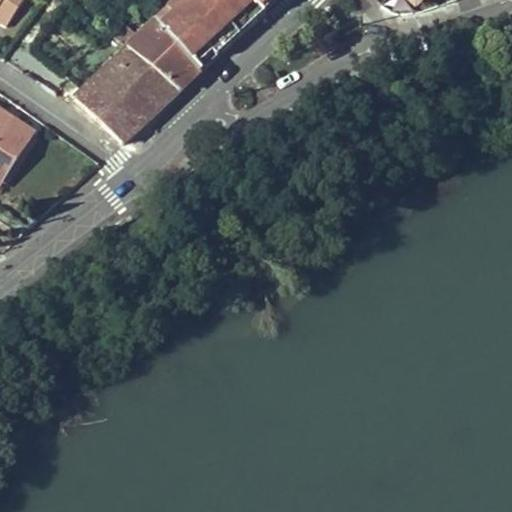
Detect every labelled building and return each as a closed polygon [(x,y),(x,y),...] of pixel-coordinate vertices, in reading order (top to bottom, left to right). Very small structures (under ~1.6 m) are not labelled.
[(0,0),(0,22),(8,28),(24,5),(27,0),(0,0)] [(180,0),(157,22),(201,74),(266,14),(276,4),(280,0),(180,0)] [(180,93),(201,74),(157,22),(138,40),(128,30),(119,39),(125,46),(123,47),(126,50),(180,93)] [(156,116),(180,93),(126,50),(123,47),(83,90),(82,91),(83,103),(123,145),(156,116)] [(83,90),(72,79),(65,87),(83,103),(82,91),(83,90)] [(0,124),(0,110),(0,109),(0,178),(3,181),(28,143),(0,124)] [(35,132),(0,110),(0,124),(28,143),(35,132)]
